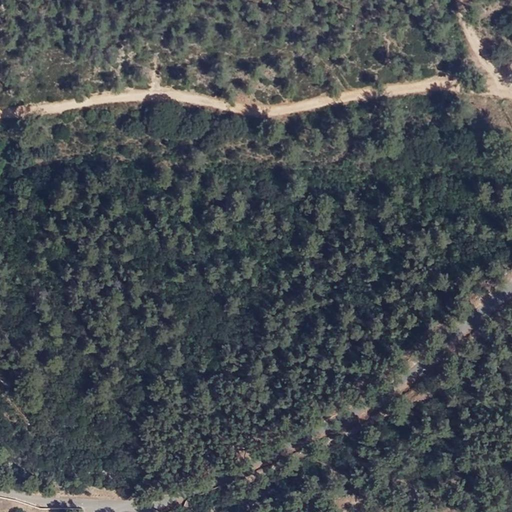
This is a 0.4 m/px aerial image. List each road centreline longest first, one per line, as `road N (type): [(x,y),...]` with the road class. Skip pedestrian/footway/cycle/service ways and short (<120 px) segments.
road 1 (residential): [(0,489),(88,502),(373,402),(511,290)]
road 2 (track): [(511,91),(444,81),(267,112),(145,97),(0,114)]
